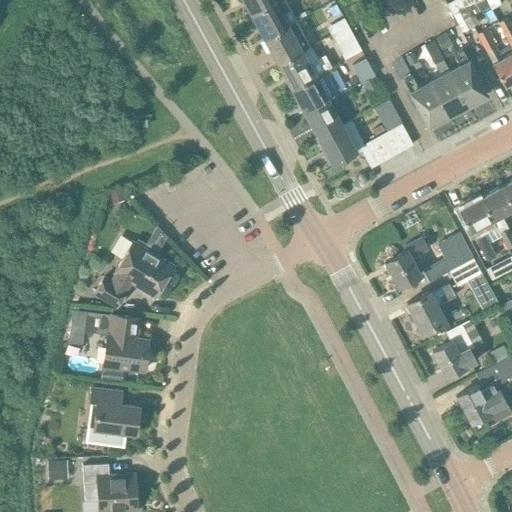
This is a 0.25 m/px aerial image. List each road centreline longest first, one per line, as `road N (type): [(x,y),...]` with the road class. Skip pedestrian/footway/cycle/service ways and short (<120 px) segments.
road 1 (residential): [(194,511),(175,470),(182,354),(201,306),(323,239)]
road 2 (tertiary): [(323,239),(261,147),(182,0)]
road 3 (tertiary): [(451,483),(323,239)]
road 4 (residential): [(323,239),(511,135)]
